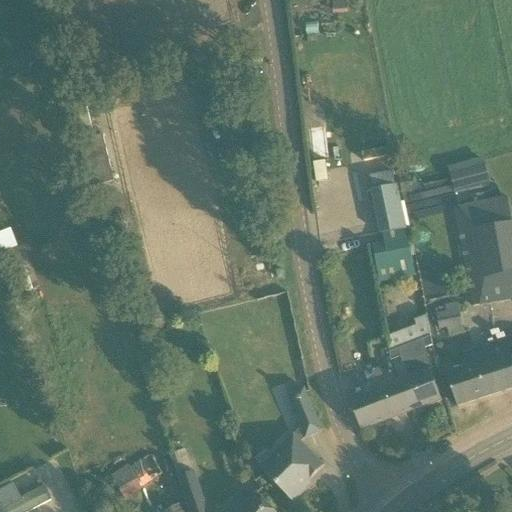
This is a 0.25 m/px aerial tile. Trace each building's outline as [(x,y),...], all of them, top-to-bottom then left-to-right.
[(101,136),(79,142),(90,188),(113,182),(108,163),(101,136)] [(484,161),(449,170),(454,191),(490,182),(484,161)] [(380,222),(383,240),(407,234),(397,184),(395,184),(393,173),(371,177),(373,190),(371,191),(378,222),(380,222)] [(454,207),(472,307),(511,299),(511,224),(507,198),(486,202),(454,207)] [(407,234),(383,240),(384,244),(372,247),(376,267),(395,263),(399,279),(415,275),(407,234)] [(414,238),(416,249),(427,246),(425,236),(414,238)] [(445,312),(435,314),(440,338),(462,333),(456,304),(444,306),(445,312)] [(407,375),(348,399),(361,431),(441,401),(430,370),(432,369),(426,350),(435,347),(425,317),(414,320),(416,327),(386,338),(391,361),(401,357),(407,375)] [(334,330),(341,366),(352,364),(347,338),(344,339),(342,328),(334,330)] [(446,374),(451,388),(457,407),(511,388),(511,338),(486,347),(486,349),(471,355),(474,364),(446,374)] [(336,375),(345,397),(360,390),(352,369),(336,375)] [(287,396),(301,429),(305,439),(322,432),(304,389),(287,396)] [(258,469),(278,488),(292,502),(305,489),(303,487),(324,466),(293,436),(258,469)] [(0,511),(25,511),(46,502),(31,471),(0,486),(0,511)] [(177,477),(189,511),(208,511),(194,471),(177,477)] [(236,511),(273,511),(255,493),(236,511)]
